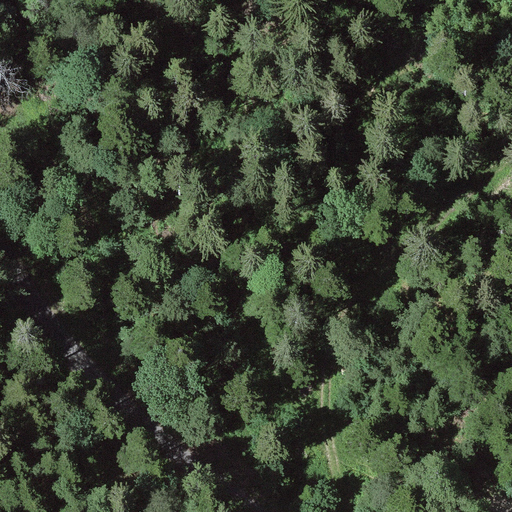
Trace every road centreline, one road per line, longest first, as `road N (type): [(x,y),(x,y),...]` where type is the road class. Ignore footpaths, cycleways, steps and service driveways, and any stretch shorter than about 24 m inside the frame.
road 1 (track): [(345,511),(326,406),(343,318),(394,260),(511,157)]
road 2 (unclassified): [(254,511),(72,354),(0,250)]
